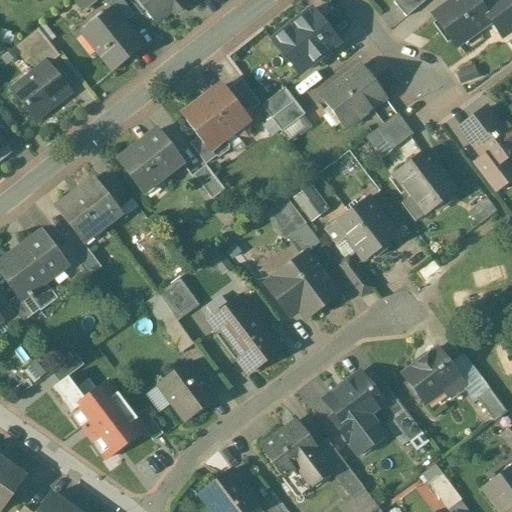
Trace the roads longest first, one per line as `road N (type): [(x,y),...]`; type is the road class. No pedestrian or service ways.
road 1 (residential): [(259,0),(0,205)]
road 2 (residential): [(144,511),(189,456),(396,306)]
road 3 (residential): [(135,511),(0,414)]
